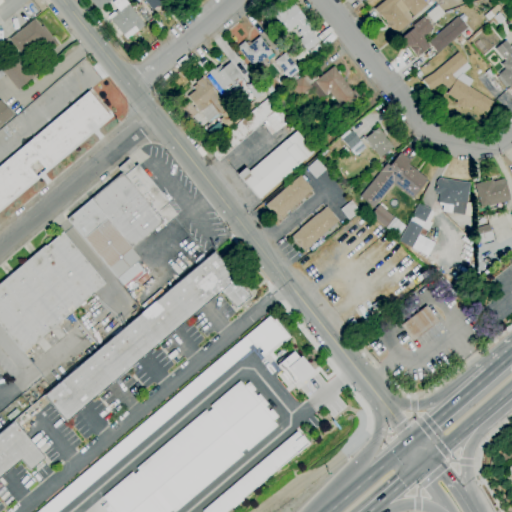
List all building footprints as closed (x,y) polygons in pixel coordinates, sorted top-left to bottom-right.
[(98,10),(89,0),(109,0),(110,1),(98,10)] [(126,40),(107,16),(113,11),(114,12),(117,10),(111,3),(114,0),(124,0),(128,4),(128,5),(144,25),(126,40)] [(163,0),(151,10),(142,0),(163,0)] [(395,34),(392,30),(391,31),(385,23),(386,23),(379,15),(379,16),(373,9),(384,0),(422,0),(427,5),(412,16),(408,11),(406,12),(412,20),(395,34)] [(141,9),(137,12),(132,5),(136,2),(141,9)] [(306,51),(297,41),(302,37),(298,32),(300,30),(296,25),(286,33),(270,13),(279,6),(281,8),(285,5),(287,8),(292,3),(313,29),(311,30),(313,32),(310,34),(317,42),(306,51)] [(433,23),(426,14),(436,5),(444,15),(433,23)] [(487,21),(483,16),(489,11),(494,16),(487,21)] [(498,24),(492,17),(498,13),(503,20),(498,24)] [(416,57),(408,46),(402,50),(395,42),(413,28),(411,26),(422,17),(428,23),(432,29),(422,37),(429,46),(416,57)] [(436,53),(427,42),(438,33),(437,33),(457,17),(466,28),(447,44),(436,53)] [(20,54),(8,39),(34,19),(40,27),(42,26),(57,44),(45,53),(36,42),(20,54)] [(459,44),(455,39),(460,35),(464,40),(459,44)] [(253,68),(236,47),(244,41),(248,45),(258,37),(267,48),(268,46),(270,49),(269,50),(274,56),(268,61),(265,58),(253,68)] [(511,85),(509,88),(497,74),(504,69),(500,64),(504,61),(494,49),(504,40),(509,47),(511,44),(511,85)] [(318,45),(322,50),(312,59),(308,54),(318,45)] [(129,56),(126,52),(130,48),(134,53),(129,56)] [(485,113),(473,105),(470,109),(464,106),(462,108),(455,103),(456,101),(445,94),(448,90),(441,83),(430,90),(421,80),(432,73),(457,52),(465,62),(469,68),(462,74),(472,81),(468,87),(492,102),(485,113)] [(283,72),(274,61),(284,53),(293,64),(283,72)] [(17,90),(0,69),(0,67),(12,57),(15,60),(20,56),(35,75),(17,90)] [(232,93),(228,88),(223,92),(207,73),(214,67),(215,68),(219,65),(222,68),(229,62),(242,78),(241,79),(242,81),(238,84),(237,82),(235,83),(239,88),(232,93)] [(280,85),(274,79),(282,72),(283,73),(284,72),(294,65),(298,71),(288,79),(280,85)] [(343,111),(329,93),(325,96),(319,100),(311,90),(300,99),(289,86),(292,84),(289,79),(297,72),(301,77),(311,69),(318,78),(333,66),(344,81),(343,82),(351,91),(352,90),(359,98),(343,111)] [(417,78),(414,74),(418,70),(422,75),(417,78)] [(227,130),(219,120),(222,117),(220,114),(219,114),(208,123),(187,96),(194,90),(192,87),(196,84),(195,83),(202,77),(207,83),(207,84),(226,108),(225,109),(227,113),(231,110),(239,120),(227,130)] [(255,99),(245,87),(255,79),(265,91),(255,99)] [(0,164),(87,91),(108,116),(98,125),(93,118),(83,127),(88,133),(0,207),(0,164)] [(218,161),(207,149),(227,132),(267,98),(277,110),(273,113),(275,116),(277,115),(285,123),(271,135),(262,125),(264,123),(263,122),(218,161)] [(0,125),(0,101),(12,115),(0,125)] [(379,158),(364,139),(377,128),(384,137),(392,147),(379,158)] [(351,152),(339,137),(348,130),(350,132),(351,131),(361,143),(351,152)] [(258,199),(237,174),(244,168),(248,172),(285,139),(286,140),(295,132),(313,152),(303,160),(297,165),(297,166),(258,199)] [(343,155),(340,151),(345,147),(348,150),(343,155)] [(319,158),(317,156),(325,149),(327,152),(319,158)] [(372,208),(359,197),(385,164),(389,166),(400,153),(410,161),(407,164),(426,179),(411,199),(392,183),(372,208)] [(164,226),(161,223),(131,249),(139,259),(115,278),(66,219),(121,173),(117,168),(128,159),(134,166),(136,164),(168,203),(167,204),(177,215),(164,226)] [(305,168),(316,159),(325,169),(315,179),(305,168)] [(277,220),(264,206),(299,175),(312,190),(277,220)] [(463,215),(441,211),(442,205),(438,204),(438,203),(437,203),(439,193),(434,193),(435,181),(438,178),(469,183),(466,204),(465,204),(463,215)] [(480,207),(474,184),(491,179),(492,182),(503,178),(504,182),(505,182),(509,196),(508,196),(509,200),(489,206),(488,204),(480,207)] [(339,209),(350,201),(359,212),(348,220),(339,209)] [(426,256),(410,248),(398,241),(408,221),(409,221),(411,216),(418,203),(434,212),(429,222),(431,223),(427,231),(421,228),(417,234),(434,243),(426,256)] [(384,227),(369,215),(378,205),(392,217),(384,227)] [(303,251),(290,237),(299,230),(298,229),(325,206),(338,221),(303,251)] [(397,237),(385,228),(393,218),(405,227),(397,237)] [(479,243),(475,229),(488,224),(493,239),(479,243)] [(22,353),(0,327),(0,282),(44,245),(45,246),(61,232),(105,284),(22,353)] [(65,421),(43,395),(213,252),(250,296),(235,309),(220,291),(65,421)] [(412,341),(400,325),(425,306),(437,321),(412,341)] [(33,511),(269,315),(287,339),(262,357),(254,348),(57,511),(33,511)] [(285,366),(297,354),(311,369),(298,381),(285,366)] [(240,379),(99,501),(108,511),(169,511),(275,420),(240,379)] [(0,431),(13,421),(44,458),(29,471),(20,460),(0,476),(0,431)] [(300,432),(202,511),(226,511),(310,444),(300,432)]
